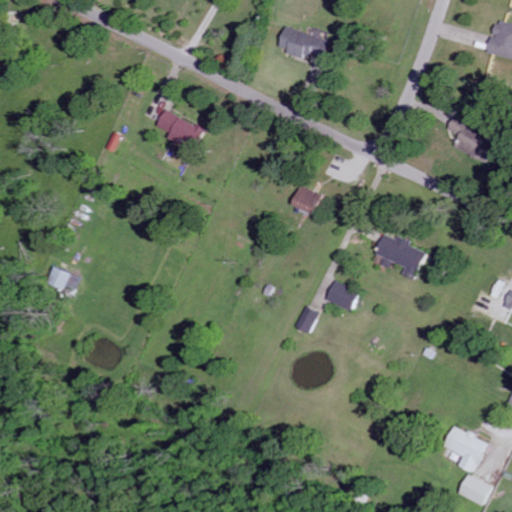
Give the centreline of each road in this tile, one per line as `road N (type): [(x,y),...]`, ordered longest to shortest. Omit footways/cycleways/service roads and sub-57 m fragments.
road 1 (residential): [(511,223),(63,0)]
road 2 (residential): [(385,159),(444,0)]
